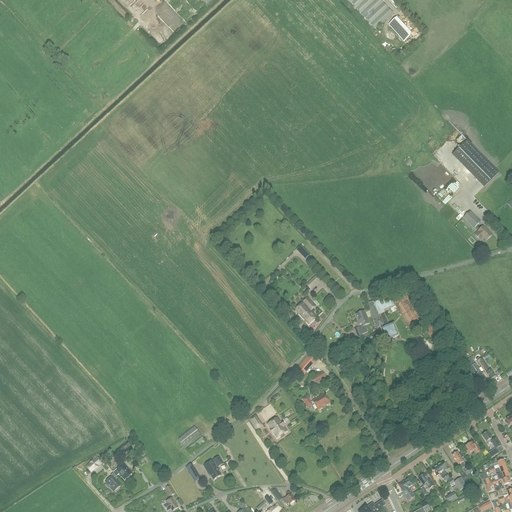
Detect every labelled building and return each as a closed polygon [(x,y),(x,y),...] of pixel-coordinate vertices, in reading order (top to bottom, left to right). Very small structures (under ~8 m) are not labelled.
[(348,0),(376,30),(393,14),(380,0),(348,0)] [(388,25),(404,42),(412,33),(396,17),(388,25)] [(467,139),(452,154),(483,187),(499,172),(467,139)] [(445,203),(464,186),(458,180),(448,189),(447,188),(440,194),(438,191),(436,193),(445,203)] [(463,218),(470,225),(474,229),(481,221),(470,211),(463,218)] [(483,226),(474,235),(481,241),(483,238),(486,241),(492,235),(483,226)] [(296,250),(305,259),(310,255),(301,245),(296,250)] [(511,266),(511,264),(502,269),(505,274),(511,270),(511,266)] [(311,290),(320,281),(315,276),(305,285),(311,290)] [(480,280),(472,287),(476,291),(484,285),(480,280)] [(484,285),(476,291),(480,295),(487,289),(484,285)] [(487,289),(480,295),(483,299),(491,293),(487,289)] [(491,293),(483,299),(487,303),(495,297),(491,293)] [(373,302),(373,301),(368,303),(373,321),(373,320),(376,327),(379,326),(386,342),(398,336),(393,324),(389,326),(383,313),(385,312),(384,310),(394,305),(390,295),(373,302)] [(308,298),(295,310),(309,324),(317,317),(311,311),(316,306),(308,298)] [(448,299),(441,305),(445,310),(452,303),(448,299)] [(452,303),(445,310),(448,314),(456,307),(452,303)] [(456,307),(448,314),(452,318),(459,311),(456,307)] [(355,314),(359,324),(361,324),(362,326),(354,329),(358,337),(362,336),(362,334),(368,332),(365,326),(370,324),(364,311),(355,314)] [(459,311),(452,318),(455,322),(463,315),(459,311)] [(506,311),(499,318),(503,322),(510,316),(506,311)] [(463,315),(455,322),(459,326),(467,319),(463,315)] [(511,317),(510,316),(503,322),(506,326),(511,320),(511,317)] [(473,336),(470,338),(475,343),(483,336),(479,331),(473,336)] [(483,336),(475,343),(479,348),(480,347),(487,341),(483,336)] [(345,367),(353,363),(350,357),(342,362),(345,367)] [(482,358),(478,360),(491,379),(496,376),(492,369),(488,371),(486,368),(488,366),(482,358)] [(304,361),(298,369),(303,373),(310,366),(304,361)] [(472,366),(483,382),(484,381),(484,382),(485,381),(486,380),(475,364),(472,366)] [(483,382),(472,366),(471,365),(468,368),(474,376),(479,384),(483,382)] [(322,379),(319,374),(313,378),(316,383),(322,379)] [(312,405),(314,404),(318,410),(329,403),(324,394),(312,401),(313,401),(310,403),(307,397),(302,399),(307,408),(312,405)] [(256,429),(261,425),(256,417),(250,421),(256,429)] [(277,418),(268,425),(277,438),(280,436),(281,436),(283,435),(283,434),(287,431),(283,426),(284,426),(282,422),(281,423),(277,418)] [(178,439),(184,447),(200,434),(194,426),(178,439)] [(489,435),(487,432),(484,434),(483,434),(483,435),(482,435),(486,442),(488,443),(491,441),(496,449),(501,446),(495,438),(493,439),(490,435),(489,435)] [(186,449),(190,453),(206,441),(202,437),(186,449)] [(123,447),(116,452),(120,457),(131,448),(127,443),(123,447)] [(475,443),(472,445),(471,443),(466,447),(470,453),(475,449),(478,454),(481,451),(475,443)] [(495,448),(487,453),(491,458),(499,453),(495,448)] [(455,454),(452,455),(454,459),(457,462),(459,465),(462,470),(464,469),(466,467),(466,466),(463,462),(461,459),(463,458),(461,454),(459,455),(457,452),(455,454)] [(93,460),(86,466),(91,471),(94,468),(95,469),(99,466),(98,465),(101,462),(97,457),(96,456),(92,459),(93,460)] [(223,463),(219,456),(203,466),(209,475),(210,476),(211,476),(213,480),(221,475),(218,471),(219,470),(217,467),(223,463)] [(505,466),(503,460),(497,462),(498,465),(494,466),(494,468),(495,469),(499,468),(505,466)] [(442,462),(437,466),(447,480),(451,486),(454,490),(455,492),(458,490),(459,491),(467,486),(461,478),(454,482),(451,477),(449,478),(444,471),(447,469),(442,462)] [(186,468),(193,480),(199,477),(192,464),(186,468)] [(117,469),(113,472),(117,476),(120,473),(125,479),(127,478),(130,476),(129,475),(131,474),(124,465),(117,470),(117,469)] [(447,480),(437,466),(432,469),(436,476),(439,474),(444,482),(447,480)] [(179,472),(183,479),(189,476),(184,469),(179,472)] [(120,486),(115,480),(118,477),(117,476),(113,472),(114,473),(111,475),(112,477),(106,482),(107,484),(106,485),(109,488),(110,487),(114,492),(120,486)] [(501,474),(496,475),(498,479),(498,481),(499,481),(509,478),(508,475),(509,475),(508,472),(507,472),(501,474)] [(420,478),(419,478),(424,485),(426,484),(430,489),(434,486),(429,480),(427,478),(426,478),(424,475),(422,476),(421,476),(419,477),(420,478)] [(466,475),(462,478),(468,486),(471,484),(466,475)] [(404,482),(409,490),(412,488),(411,486),(414,484),(410,478),(404,482)] [(498,479),(496,480),(496,481),(495,481),(496,484),(498,483),(500,491),(508,488),(507,485),(511,484),(509,478),(499,481),(498,481),(498,479)] [(186,482),(179,486),(177,482),(173,485),(179,495),(182,492),(185,497),(192,493),(186,482)] [(409,490),(404,482),(398,485),(404,493),(403,494),(408,501),(410,504),(416,499),(410,490),(410,491),(409,490)] [(166,488),(170,496),(174,494),(169,486),(166,488)] [(282,499),(275,489),(272,492),(279,502),(282,499)] [(511,489),(507,491),(508,494),(503,496),(504,497),(504,499),(511,496),(511,489)] [(287,493),(288,496),(285,498),(285,497),(282,500),(285,504),(285,503),(287,505),(289,504),(295,500),(291,494),(289,492),(287,493)] [(448,503),(457,497),(454,492),(445,497),(448,503)] [(268,496),(265,498),(270,505),(273,502),(268,496)] [(504,497),(501,498),(501,499),(502,501),(504,501),(506,505),(510,503),(511,502),(511,496),(504,499),(504,497)] [(167,511),(171,509),(172,511),(178,507),(172,498),(166,502),(168,504),(164,506),(167,511)] [(359,511),(386,511),(383,507),(385,505),(382,500),(374,505),(373,503),(367,506),(368,507),(366,509),(365,508),(359,511)] [(259,511),(267,505),(264,501),(256,508),(259,511)]
